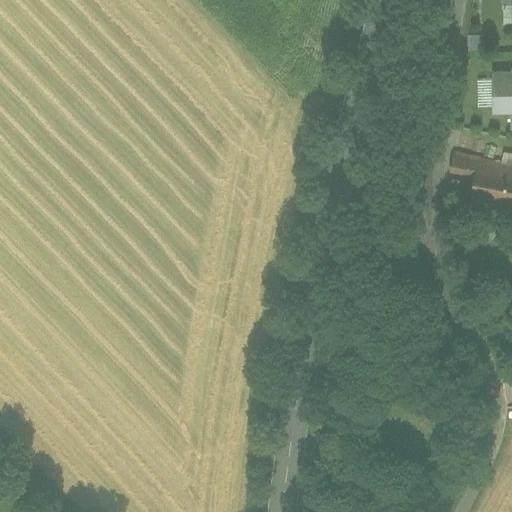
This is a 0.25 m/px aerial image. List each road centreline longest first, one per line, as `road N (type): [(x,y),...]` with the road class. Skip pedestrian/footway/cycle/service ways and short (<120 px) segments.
road 1 (residential): [(447,511),(481,442),(491,394),(426,249),(421,205),(450,0)]
road 2 (secondary): [(389,0),(315,314),(280,511)]
